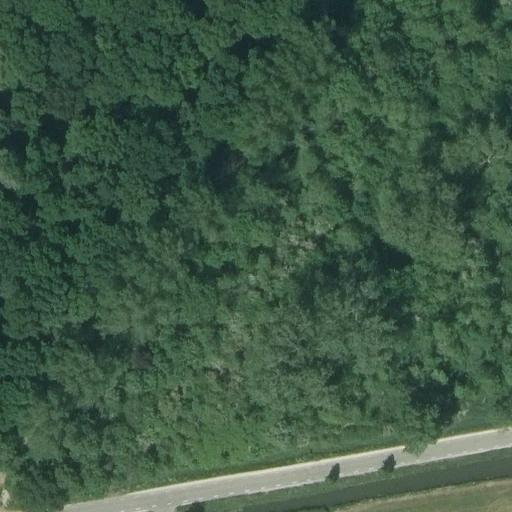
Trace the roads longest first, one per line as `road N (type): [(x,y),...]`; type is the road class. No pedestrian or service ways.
road 1 (track): [(338,0),(0,476)]
road 2 (tertiary): [(91,511),(511,439)]
